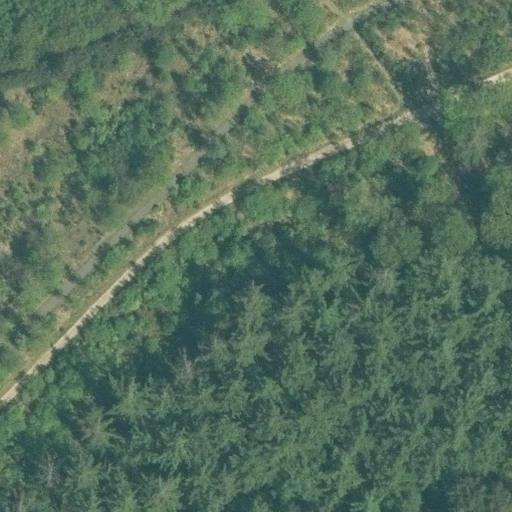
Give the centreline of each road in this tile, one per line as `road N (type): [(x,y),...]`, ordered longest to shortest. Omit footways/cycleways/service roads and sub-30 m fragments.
road 1 (track): [(0,407),(142,265),(208,212),(511,74)]
road 2 (track): [(511,305),(413,117),(349,25)]
